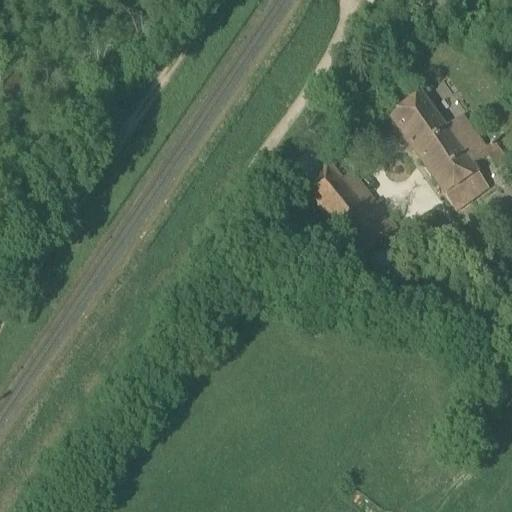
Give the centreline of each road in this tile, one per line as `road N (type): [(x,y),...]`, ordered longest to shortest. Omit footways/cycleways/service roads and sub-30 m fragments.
road 1 (track): [(350,0),(306,99),(248,182),(252,215),(265,242),(511,377)]
road 2 (track): [(0,322),(217,0)]
road 3 (track): [(478,352),(486,318),(478,294),(406,256)]
